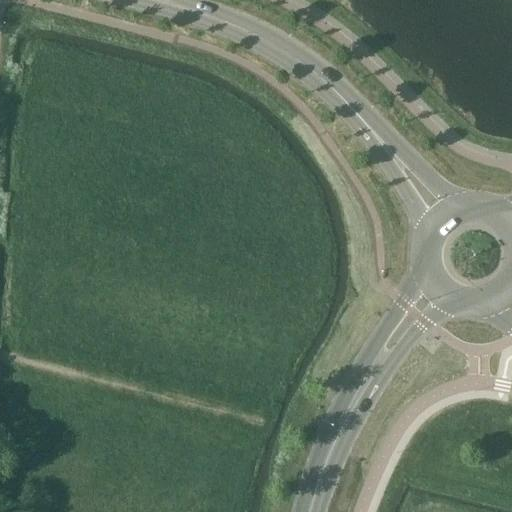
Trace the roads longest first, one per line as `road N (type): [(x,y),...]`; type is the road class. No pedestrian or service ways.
road 1 (tertiary): [(390,152),(340,95),(281,49),(159,0)]
road 2 (tertiary): [(310,511),(365,382)]
road 3 (tertiary): [(423,276),(376,345),(365,382)]
